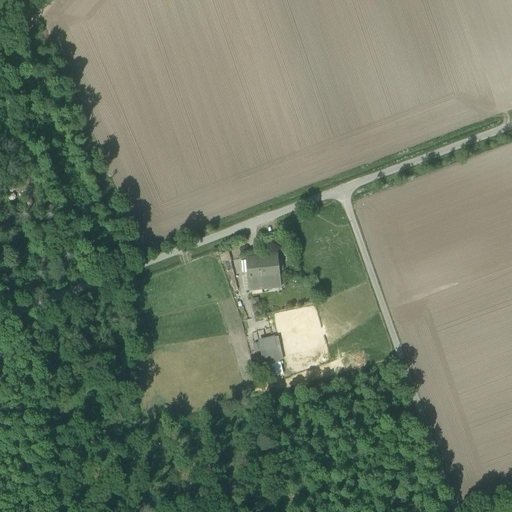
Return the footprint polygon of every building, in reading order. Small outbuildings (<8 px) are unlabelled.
[(229,251),(219,253),(221,262),(225,261),(231,260),(229,251)] [(259,261),(276,259),(276,256),(247,259),(249,272),(260,271),(259,261)] [(261,286),(261,289),(279,287),(277,271),(281,271),(280,263),(277,263),(276,259),(259,261),(260,271),(249,272),(250,287),(261,286)] [(238,289),(231,260),(225,261),(232,291),(238,289)] [(258,340),(259,343),(273,340),(276,356),(263,359),(263,361),(279,358),(275,336),(258,340)] [(259,343),(260,349),(263,359),(276,356),(273,340),(259,343)] [(282,370),(279,358),(265,361),(268,374),(282,370)]
